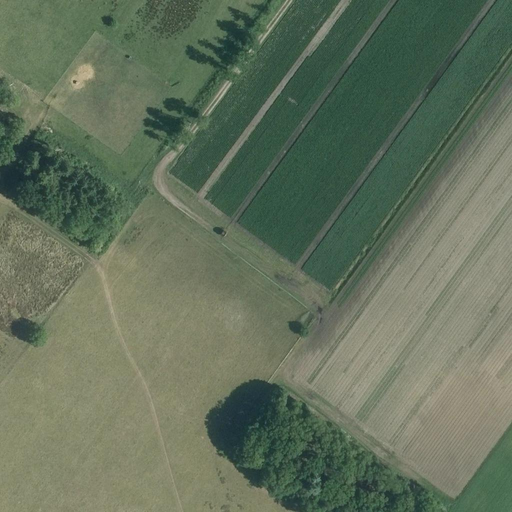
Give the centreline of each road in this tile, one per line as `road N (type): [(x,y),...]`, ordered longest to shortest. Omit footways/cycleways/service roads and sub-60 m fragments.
road 1 (track): [(238,435),(511,60)]
road 2 (track): [(284,0),(154,183),(326,315)]
